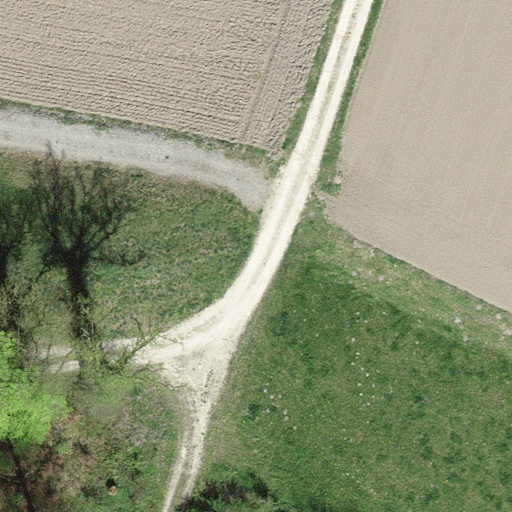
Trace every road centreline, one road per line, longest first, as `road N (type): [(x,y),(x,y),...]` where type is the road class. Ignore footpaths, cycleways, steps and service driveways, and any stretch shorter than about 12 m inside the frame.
road 1 (track): [(0,376),(166,348),(223,329),(296,193),(356,0)]
road 2 (track): [(296,193),(183,159),(0,128)]
road 3 (track): [(223,329),(174,511)]
